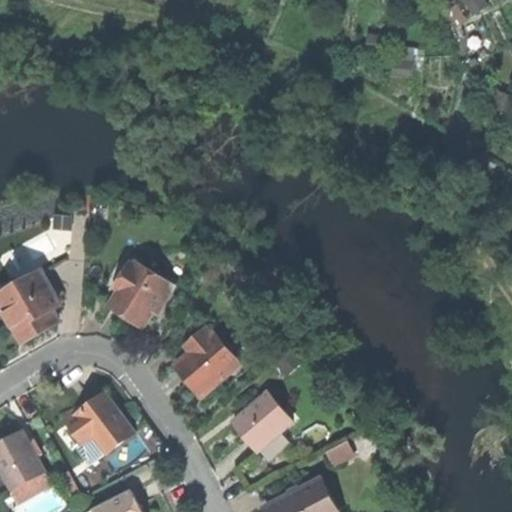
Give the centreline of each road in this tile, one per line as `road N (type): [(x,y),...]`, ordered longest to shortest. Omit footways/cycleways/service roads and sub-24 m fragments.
road 1 (track): [(60,0),(240,50),(295,99),(428,187),(511,289)]
road 2 (residential): [(221,511),(149,390),(104,355),(45,359),(0,387)]
